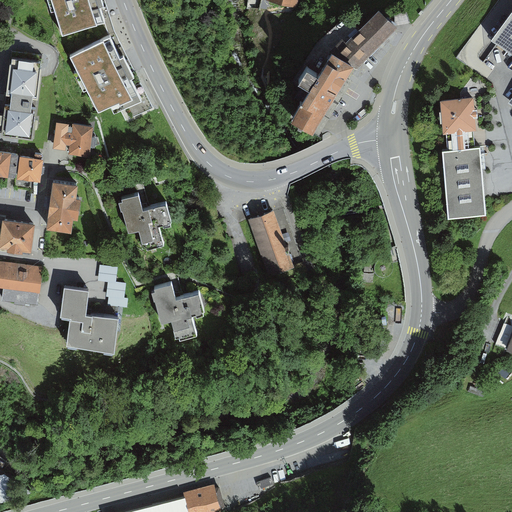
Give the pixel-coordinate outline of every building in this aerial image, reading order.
[(103,7),(100,0),(53,0),(61,21),(103,7)] [(362,58),(394,26),(378,10),(354,35),(346,42),(362,58)] [(511,54),(511,12),(492,40),(511,54)] [(335,54),(346,42),(354,35),(350,32),(354,29),(344,19),(322,37),(335,46),(332,51),(335,54)] [(140,101),(108,37),(71,55),(103,119),(140,101)] [(298,74),(312,83),(332,51),(335,46),(322,37),(298,74)] [(354,65),(362,58),(346,42),(335,54),(354,65)] [(0,131),(0,132),(32,137),(43,55),(11,51),(0,131)] [(312,83),(311,84),(305,94),(292,115),(311,127),(344,74),(347,76),(354,65),(351,63),(335,54),(332,51),(312,83)] [(304,92),(305,94),(311,84),(306,81),(301,88),(305,91),(304,92)] [(476,108),(472,108),(471,97),(441,99),(442,110),(439,110),(440,122),(443,122),(443,130),(445,130),(447,148),(441,148),(447,216),(485,213),(479,145),(473,145),(472,128),(474,127),(473,116),(477,116),(476,108)] [(64,142),(70,143),(69,151),(88,154),(91,125),(73,123),(71,132),(65,131),(64,142)] [(0,176),(8,177),(11,153),(0,151),(0,176)] [(42,154),(35,154),(35,158),(19,157),(16,179),(41,182),(44,159),(41,159),(42,154)] [(72,215),(76,215),(79,196),(74,196),(76,183),(53,180),(47,225),(70,228),(72,215)] [(125,209),(123,209),(129,231),(139,228),(142,238),(144,237),(147,249),(164,244),(159,225),(163,224),(163,222),(172,220),(167,202),(143,209),(139,193),(122,198),(125,209)] [(277,277),(304,268),(282,205),(249,217),(269,272),(274,270),(277,277)] [(33,222),(0,218),(0,220),(0,243),(8,244),(8,247),(20,249),(21,246),(29,247),(33,222)] [(118,267),(101,265),(99,281),(108,282),(106,297),(109,297),(108,305),(127,307),(127,299),(124,298),(126,283),(116,282),(118,267)] [(24,302),(24,300),(37,301),(41,272),(0,266),(0,283),(3,284),(1,296),(15,298),(14,300),(24,302)] [(156,296),(154,296),(160,318),(170,315),(173,325),(176,324),(179,336),(195,331),(190,312),(195,311),(194,309),(203,307),(198,289),(175,296),(170,280),(153,285),(156,296)] [(117,315),(84,310),(87,287),(63,283),(59,314),(70,315),(66,340),(113,346),(117,315)] [(495,343),(511,349),(511,325),(503,322),(495,343)] [(0,492),(10,492),(9,470),(0,470),(0,492)] [(255,481),(258,487),(272,482),(270,476),(255,481)] [(222,505),(217,485),(213,486),(213,485),(183,492),(184,495),(115,511),(207,511),(218,509),(219,511),(225,509),(224,505),(222,505)]
